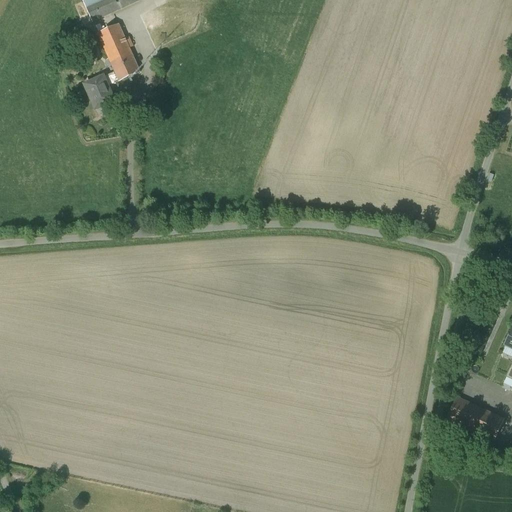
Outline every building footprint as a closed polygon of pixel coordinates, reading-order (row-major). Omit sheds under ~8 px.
[(82,0),(86,8),(104,0),(82,0)] [(104,0),(86,8),(92,22),(139,0),(104,0)] [(176,27),(166,4),(157,8),(167,31),(176,27)] [(167,31),(157,8),(140,15),(160,59),(177,52),(167,31)] [(119,25),(98,34),(115,72),(119,82),(140,72),(129,49),(134,47),(129,38),(125,40),(119,25)] [(103,77),(85,85),(96,109),(114,101),(108,87),(119,82),(115,72),(103,77)] [(504,420),(457,398),(447,420),(494,442),(504,420)]
